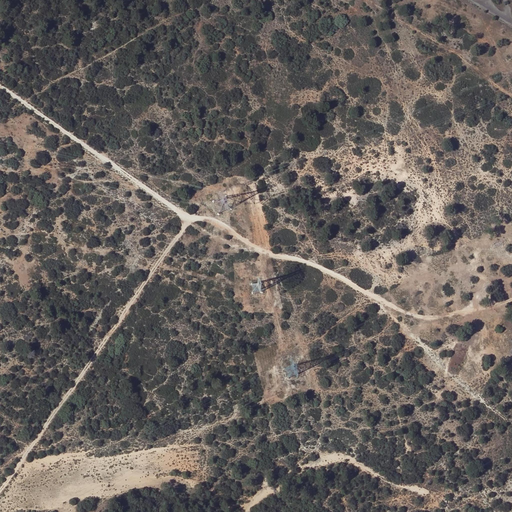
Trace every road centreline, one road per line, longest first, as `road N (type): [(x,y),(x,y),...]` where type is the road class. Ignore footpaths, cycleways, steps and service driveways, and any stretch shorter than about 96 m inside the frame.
road 1 (track): [(0,84),(185,216),(219,222),(259,249),(312,264),(387,304),(429,317),(511,300)]
road 2 (track): [(0,490),(191,217)]
